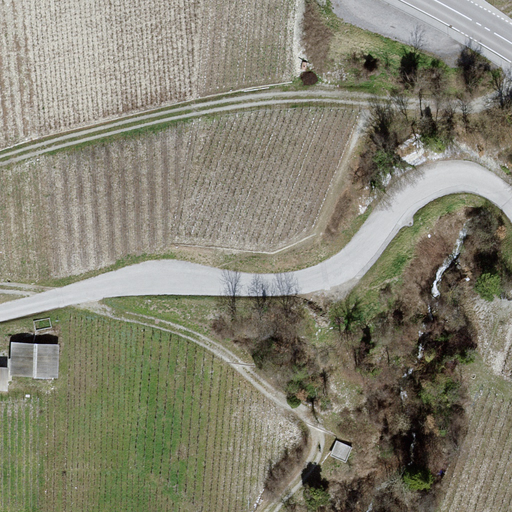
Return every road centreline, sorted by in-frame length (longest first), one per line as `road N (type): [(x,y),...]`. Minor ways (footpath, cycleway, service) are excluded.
road 1 (unclassified): [(0,312),(122,284),(233,276),(303,281),(348,264),(427,197),(473,181),(511,202)]
road 2 (track): [(82,293),(202,330),(320,424),(274,511)]
road 3 (track): [(511,270),(487,278),(454,340),(489,384),(511,397)]
